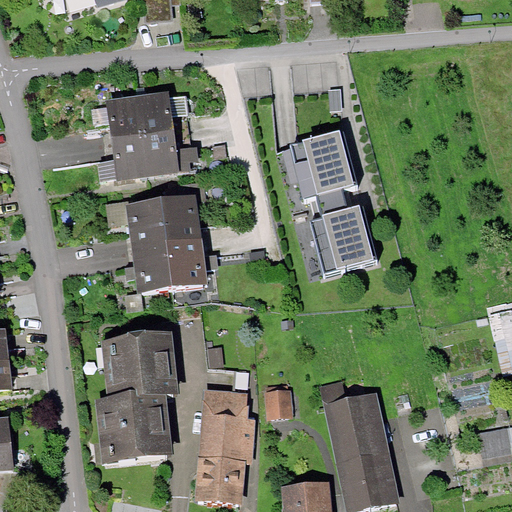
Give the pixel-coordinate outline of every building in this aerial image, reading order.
[(94,0),(98,11),(133,0),(94,0)] [(180,0),(144,0),(146,26),(173,24),(172,8),(181,7),(180,0)] [(260,0),(261,1),(275,0),(313,0),(314,9),(328,8),(327,0),(260,0)] [(106,107),(91,110),(93,126),(109,124),(114,161),(97,163),(99,181),(116,179),(117,181),(179,172),(171,117),(188,115),(185,96),(169,98),(168,91),(105,100),(106,107)] [(342,91),(329,92),(330,117),(343,116),(342,91)] [(345,133),(290,148),(325,282),(382,267),(369,217),(356,220),(349,193),(360,190),(345,133)] [(137,206),(110,209),(112,230),(137,227),(145,299),(193,294),(195,313),(216,311),(204,204),(138,212),(137,206)] [(511,308),(487,313),(501,381),(511,379),(511,308)] [(11,334),(0,335),(0,396),(19,394),(11,334)] [(178,339),(108,347),(115,402),(102,404),(110,471),(180,463),(173,404),(185,403),(178,339)] [(342,381),(321,385),(346,511),(356,511),(397,504),(375,395),(346,401),(342,381)] [(293,390),(275,393),(279,422),(297,420),(293,390)] [(207,394),(200,511),(223,511),(247,511),(251,462),(267,463),(271,398),(207,394)] [(13,425),(0,425),(0,475),(17,474),(13,425)] [(511,453),(506,429),(475,437),(482,465),(511,458),(511,453)] [(333,511),(330,489),(286,494),(287,511),(333,511)]
